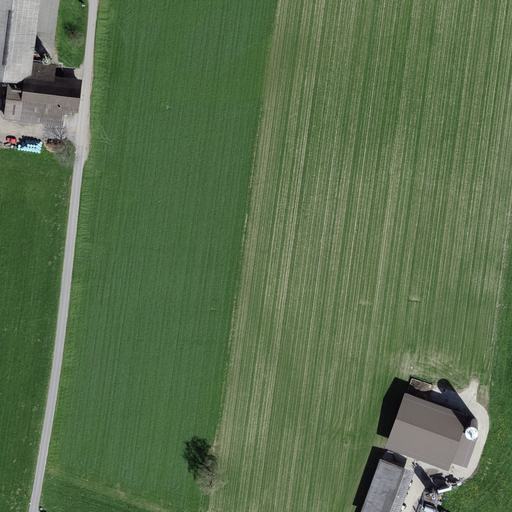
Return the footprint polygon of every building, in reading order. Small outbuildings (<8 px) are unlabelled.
[(0,0),(0,82),(30,87),(37,80),(38,67),(47,0),(0,0)] [(29,93),(10,90),(6,119),(65,126),(66,112),(77,112),(77,83),(57,80),(59,70),(38,67),(37,80),(30,87),(29,93)] [(470,425),(408,407),(399,437),(409,440),(404,460),(455,475),(470,425)] [(402,511),(415,475),(382,463),(364,511),(402,511)] [(415,511),(436,511),(441,500),(426,494),(420,510),(417,509),(415,511)]
